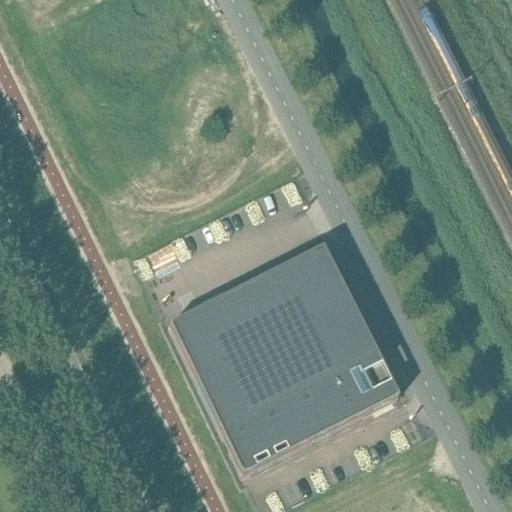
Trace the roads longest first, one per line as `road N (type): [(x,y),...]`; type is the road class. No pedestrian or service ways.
road 1 (unclassified): [(490,511),(231,0)]
road 2 (secondary): [(0,237),(134,511)]
road 3 (unknown): [(153,293),(335,205)]
